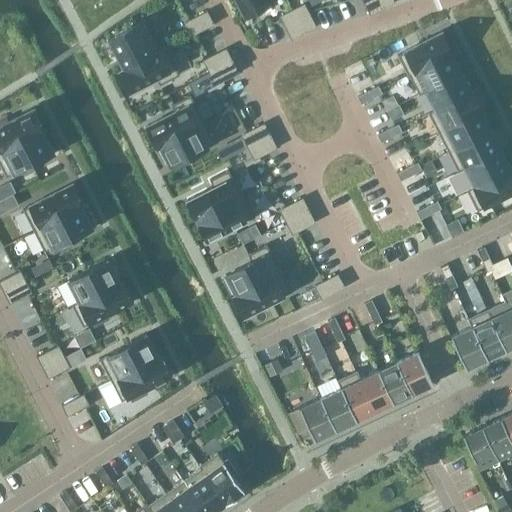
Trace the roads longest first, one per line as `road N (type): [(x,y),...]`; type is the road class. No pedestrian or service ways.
road 1 (residential): [(361,295),(247,64)]
road 2 (residential): [(461,402),(261,511)]
road 3 (residential): [(247,64),(443,0)]
road 4 (residential): [(0,315),(81,467)]
road 5 (residential): [(461,402),(401,276)]
road 6 (residential): [(81,467),(190,388)]
road 7 (residential): [(401,276),(511,222)]
